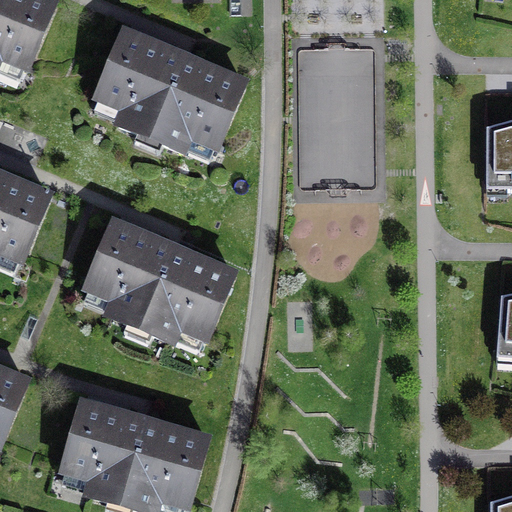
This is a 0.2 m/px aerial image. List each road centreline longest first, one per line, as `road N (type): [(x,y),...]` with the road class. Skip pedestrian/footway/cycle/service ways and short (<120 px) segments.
road 1 (residential): [(272,0),(273,206),(251,370),(220,511)]
road 2 (residential): [(427,511),(425,0)]
